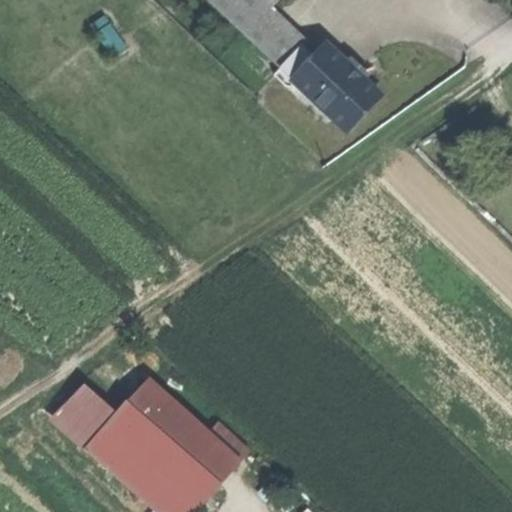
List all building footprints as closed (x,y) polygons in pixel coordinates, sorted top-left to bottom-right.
[(208,0),(248,37),(273,10),(261,0),(208,0)] [(261,0),(273,10),(282,0),(261,0)] [(306,42),(273,10),(248,37),(282,68),(300,49),(306,42)] [(282,68),(297,83),(316,63),(300,49),(282,68)] [(316,63),(297,83),(348,130),(380,97),(329,49),(316,63)] [(149,382),(129,405),(221,487),(241,464),(149,382)] [(87,452),(154,511),(198,511),(221,487),(129,405),(87,452)]
